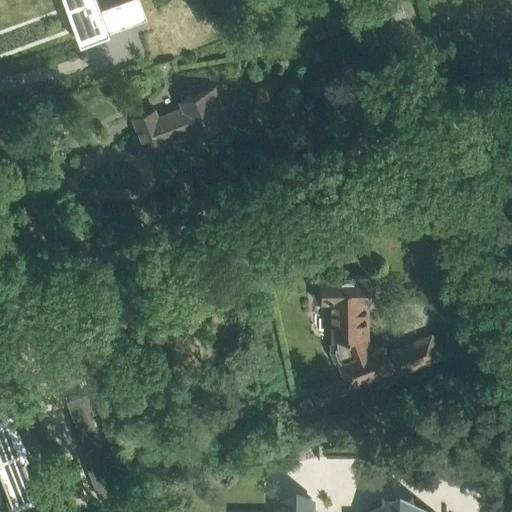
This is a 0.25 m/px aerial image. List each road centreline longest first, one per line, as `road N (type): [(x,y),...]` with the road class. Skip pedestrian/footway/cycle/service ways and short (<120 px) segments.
road 1 (residential): [(17,289),(53,285),(440,132)]
road 2 (residential): [(511,322),(440,132)]
road 3 (residential): [(440,132),(389,0)]
